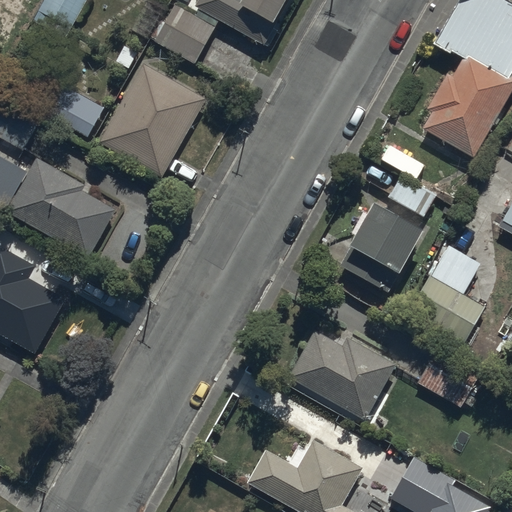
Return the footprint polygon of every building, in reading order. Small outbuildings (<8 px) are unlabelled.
[(86,0),(38,0),(32,11),(69,31),(86,0)] [(216,23),(174,0),(171,0),(152,35),(196,59),(216,23)] [(199,0),(267,41),(281,18),(278,16),(287,0),(199,0)] [(511,2),(507,0),(454,0),(431,44),(447,53),(449,50),(506,81),(511,69),(511,2)] [(207,94),(145,59),(101,136),(162,172),(207,94)] [(105,104),(61,81),(44,111),(88,135),(105,104)] [(9,100),(0,114),(0,131),(25,146),(41,118),(9,100)] [(29,164),(0,148),(0,200),(7,204),(29,164)] [(86,178),(39,152),(8,207),(91,254),(119,205),(82,184),(86,178)] [(438,189),(401,169),(387,196),(376,190),(351,237),(354,239),(342,261),(390,287),(427,217),(424,216),(438,189)] [(511,200),(503,216),(511,220),(511,200)] [(0,326),(35,345),(62,294),(22,273),(30,258),(0,241),(0,326)] [(486,301),(430,269),(407,308),(464,341),(486,301)] [(317,324),(290,371),(366,415),(398,358),(346,329),(341,338),(317,324)] [(475,386),(430,359),(418,378),(463,405),(475,386)] [(364,463),(312,433),(297,460),(265,442),(247,474),(314,511),(366,511),(344,499),(364,463)] [(441,469),(400,447),(380,484),(421,505),(441,469)] [(511,511),(511,489),(498,511),(511,511)]
